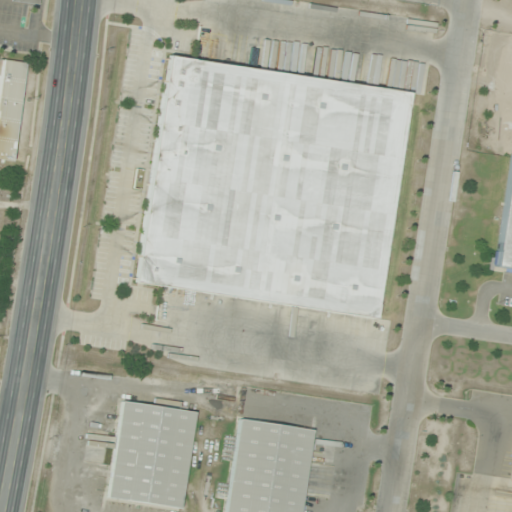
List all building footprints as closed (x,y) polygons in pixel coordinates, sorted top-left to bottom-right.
[(165,56),(406,93),(372,320),(130,283),(165,56)] [(0,158),(10,160),(24,63),(0,59),(0,158)] [(508,154),(511,154),(511,271),(491,268),(491,265),(488,265),(490,251),(493,251),(508,154)] [(118,401),(191,412),(176,510),(103,499),(118,401)] [(221,511),(235,419),(308,430),(296,511),(221,511)]
